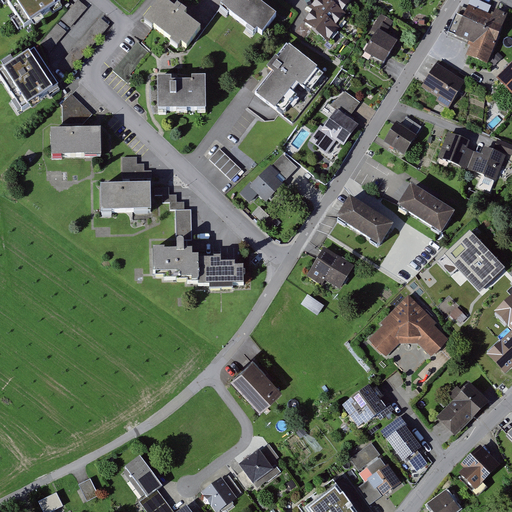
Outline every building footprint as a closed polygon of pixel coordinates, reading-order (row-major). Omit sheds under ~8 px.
[(7,0),(27,30),(63,7),(57,0),(7,0)] [(227,0),(222,8),(265,40),(280,20),(252,0),(227,0)] [(341,31),(339,30),(349,17),(347,14),(357,2),(354,0),(322,0),(314,9),(316,11),(306,24),(330,44),(341,31)] [(470,0),(470,2),(468,6),(487,14),(491,6),(476,0),(470,0)] [(70,28),(86,8),(78,1),(61,21),(70,28)] [(180,44),(186,49),(200,30),(182,17),(185,12),(177,6),(174,10),(161,1),(145,22),(153,28),(164,37),(174,44),(178,47),(180,44)] [(469,57),(486,64),(507,15),(494,10),(492,16),(490,15),(487,14),(468,6),(463,18),(457,15),(449,35),(459,39),(466,42),(474,45),(469,57)] [(368,63),(379,70),(384,62),(396,42),(385,35),(386,33),(393,22),(381,15),(373,27),(379,30),(364,53),(371,58),(368,63)] [(67,75),(109,27),(100,19),(58,67),(67,75)] [(49,53),(66,33),(57,25),(40,45),(49,53)] [(147,35),(141,43),(152,52),(164,37),(153,28),(147,35)] [(125,57),(113,72),(124,81),(148,53),(137,43),(125,57)] [(273,74),(256,95),(279,113),(282,115),(296,97),(288,91),(296,81),(309,92),(323,75),(288,47),(279,60),(276,57),(267,68),(271,72),(273,74)] [(0,76),(25,114),(60,91),(35,53),(0,75),(0,76)] [(421,87),(450,106),(465,84),(445,71),(448,68),(433,58),(431,62),(429,66),(433,69),(428,76),(421,87)] [(511,71),(501,82),(511,93),(511,71)] [(158,113),(207,112),(206,77),(192,77),(193,81),(178,82),(171,82),(171,78),(157,78),(158,113)] [(336,142),(343,146),(355,129),(358,126),(348,119),(355,110),(360,104),(345,93),(330,107),(336,111),(323,129),(320,127),(310,142),(326,154),(336,142)] [(63,107),(63,125),(82,125),(92,115),(82,106),(71,95),(61,105),(63,107)] [(404,122),(402,126),(415,135),(420,128),(407,118),(404,122)] [(394,147),(404,154),(417,136),(415,135),(402,126),(397,123),(384,141),(394,147)] [(103,132),(51,133),(52,161),(103,159),(103,132)] [(440,159),(469,171),(477,153),(468,149),(470,144),(450,136),(440,159)] [(511,146),(498,141),(496,146),(494,150),(511,156),(511,146)] [(241,171),(220,150),(209,161),(220,171),(231,181),(241,171)] [(477,153),(469,171),(498,182),(508,159),(487,151),(485,156),(477,153)] [(283,155),(272,166),(286,180),(291,175),(297,169),(283,155)] [(137,165),(137,158),(122,159),(122,166),(130,166),(130,172),(138,172),(139,179),(151,178),(151,171),(144,171),(144,168),(144,165),(137,165)] [(250,185),(241,195),(249,203),(257,194),(266,203),(283,185),(282,184),(285,181),(271,167),(252,186),(250,185)] [(126,186),(102,186),(102,214),(151,212),(150,185),(126,186)] [(400,208),(442,234),(455,213),(431,199),(413,188),(407,197),(400,208)] [(169,196),(169,189),(155,189),(155,196),(163,196),(163,204),(170,204),(170,210),(184,210),(184,203),(177,203),(177,199),(177,196),(169,196)] [(337,220),(381,247),(394,226),(350,199),(344,210),(337,220)] [(268,217),(259,208),(253,215),(262,223),(268,217)] [(176,239),(191,238),(191,225),(191,211),(175,212),(176,239)] [(164,249),(153,249),(154,274),(180,274),(180,279),(192,279),(192,284),(198,284),(198,287),(244,286),(244,266),(235,266),(235,262),(234,262),(221,262),(221,258),(217,259),(214,259),(207,259),(199,259),(199,256),(192,256),(192,250),(184,250),(183,244),(183,241),(180,241),(178,241),(177,244),(177,251),(164,251),(164,249)] [(452,271),(477,304),(509,281),(484,247),(452,271)] [(326,278),(341,288),(353,270),(324,251),(320,256),(308,276),(322,285),(326,278)] [(323,307),(307,296),(305,300),(301,306),(317,316),(323,307)] [(435,360),(452,343),(437,329),(439,326),(410,297),(381,325),(384,328),(370,342),(388,360),(402,346),(420,345),(435,360)] [(496,342),(511,358),(511,331),(510,329),(496,342)] [(235,381),(264,412),(284,394),(255,362),(235,381)] [(473,387),(440,421),(458,438),(491,404),(473,387)] [(352,402),(369,426),(389,412),(372,388),(352,402)] [(385,434),(407,463),(424,450),(402,421),(385,434)] [(386,500),(404,487),(372,444),(350,460),(361,475),(370,469),(375,477),(371,480),(386,500)] [(460,473),(477,491),(501,469),(484,451),(460,473)] [(262,452),(242,466),(256,486),(276,471),(262,452)] [(182,511),(174,511),(160,493),(165,489),(141,458),(127,469),(150,499),(142,505),(147,511),(191,511),(188,508),(182,511)] [(201,493),(214,511),(218,511),(236,499),(222,479),(201,493)] [(90,480),(78,486),(87,503),(99,497),(90,480)] [(301,509),(303,511),(360,511),(336,481),(301,509)] [(57,494),(39,503),(43,511),(52,511),(63,506),(57,494)] [(448,495),(431,509),(434,511),(458,511),(461,510),(448,495)]
